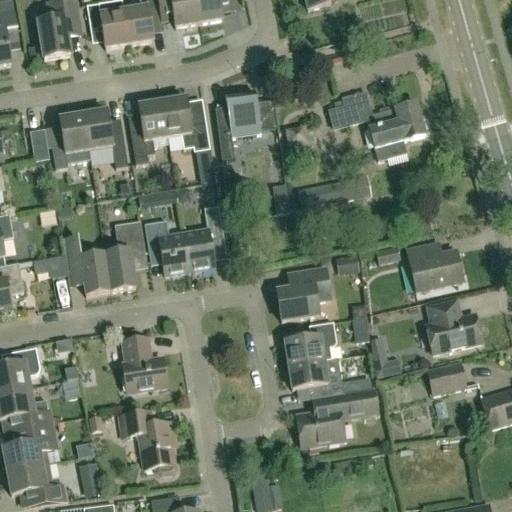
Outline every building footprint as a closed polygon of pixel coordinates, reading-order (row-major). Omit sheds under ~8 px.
[(160,18),(158,10),(156,0),(144,0),(146,11),(123,15),(129,50),(152,46),(148,20),(160,18)] [(198,28),(193,0),(156,0),(158,10),(171,8),(174,32),(198,28)] [(193,0),(198,28),(222,25),(218,0),(193,0)] [(304,0),(307,14),(329,9),(327,0),(328,0),(304,0)] [(47,7),(48,10),(41,11),(36,17),(38,26),(44,63),(70,59),(66,32),(79,30),(75,2),(47,7)] [(0,5),(0,70),(11,69),(5,37),(17,35),(12,4),(0,5)] [(129,50),(123,15),(121,5),(86,10),(89,30),(101,28),(105,54),(129,50)] [(229,133),(217,135),(221,166),(233,165),(230,144),(260,139),(259,137),(277,134),(273,106),(255,109),(254,97),(224,101),(229,133)] [(341,103),(343,111),(327,115),(333,135),(366,126),(373,153),(378,166),(406,158),(403,146),(424,140),(415,108),(394,113),(394,114),(371,120),(365,97),(341,103)] [(185,103),(161,107),(167,142),(181,140),(183,154),(193,152),(193,157),(210,154),(205,126),(189,129),(185,103)] [(167,142),(161,107),(138,111),(142,137),(130,139),(135,170),(148,168),(146,160),(154,159),(152,145),(167,142)] [(106,116),(82,120),(88,155),(112,151),(115,173),(127,171),(122,140),(110,142),(106,116)] [(88,155),(82,120),(59,123),(63,150),(51,152),(55,174),(67,172),(66,166),(89,162),(88,155)] [(35,166),(49,163),(44,134),(30,136),(35,166)] [(360,202),(359,193),(357,183),(307,193),(297,195),(301,214),(360,202)] [(207,235),(182,240),(188,277),(214,273),(210,249),(224,247),(218,211),(204,214),(207,235)] [(0,262),(3,262),(0,245),(13,242),(8,219),(0,221),(0,262)] [(188,277),(182,240),(168,242),(166,226),(144,230),(148,257),(160,255),(164,281),(188,277)] [(118,257),(104,259),(110,297),(135,293),(131,270),(146,267),(140,227),(114,231),(118,257)] [(79,248),(77,230),(65,231),(68,250),(79,248)] [(415,297),(462,286),(456,257),(434,261),(431,248),(405,254),(415,297)] [(110,297),(104,259),(80,263),(78,251),(63,254),(67,277),(81,275),(85,301),(110,297)] [(8,300),(23,297),(18,268),(0,271),(0,314),(11,312),(8,300)] [(316,306),(330,304),(325,272),(297,277),(300,293),(276,296),(281,326),(318,320),(316,306)] [(381,283),(370,286),(373,300),(385,297),(381,283)] [(432,359),(481,348),(474,319),(460,323),(456,306),(427,312),(431,330),(426,331),(432,359)] [(336,351),(334,340),(332,327),(308,331),(310,343),(284,347),(288,371),(323,365),(321,354),(336,351)] [(127,398),(166,392),(162,363),(150,365),(147,343),(122,347),(125,368),(122,369),(127,398)] [(39,377),(39,375),(39,373),(35,353),(8,358),(5,359),(7,367),(4,371),(0,372),(0,398),(29,393),(27,382),(35,380),(36,380),(38,379),(39,377)] [(338,363),(323,365),(288,371),(291,395),(318,390),(319,402),(329,401),(344,398),(338,363)] [(432,400),(465,392),(459,367),(427,375),(432,400)] [(357,385),(359,396),(371,394),(369,383),(357,385)] [(32,408),(29,393),(0,398),(0,425),(2,425),(5,437),(23,434),(50,429),(46,405),(32,408)] [(489,434),(511,427),(511,393),(480,403),(489,434)] [(313,405),(315,418),(296,421),(301,452),(344,446),(341,423),(377,417),(374,395),(313,405)] [(171,427),(147,431),(145,417),(119,422),(122,443),(138,440),(144,475),(174,470),(170,443),(174,442),(171,427)] [(91,438),(103,436),(100,422),(88,424),(91,438)] [(53,454),(51,444),(55,443),(52,428),(50,429),(23,434),(5,437),(7,452),(2,453),(2,456),(0,456),(0,464),(2,473),(5,472),(6,477),(42,470),(39,457),(53,454)] [(331,464),(335,485),(388,474),(384,453),(331,464)] [(310,464),(320,493),(336,488),(326,459),(310,464)] [(45,485),(42,470),(6,477),(11,500),(37,495),(40,510),(68,506),(65,489),(60,490),(59,482),(45,485)] [(323,497),(324,509),(341,508),(340,496),(323,497)] [(179,511),(178,501),(150,505),(151,511),(179,511)]
